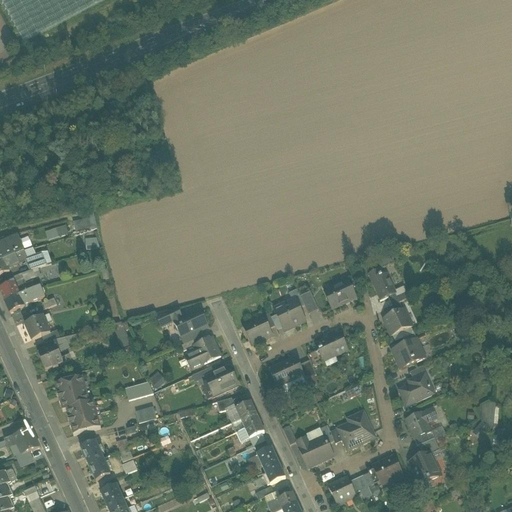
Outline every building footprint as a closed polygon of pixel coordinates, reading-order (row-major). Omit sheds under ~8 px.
[(0,0),(23,44),(107,0),(0,0)] [(122,182),(125,193),(132,191),(129,180),(122,182)] [(94,214),(87,216),(87,220),(90,230),(90,231),(97,229),(94,214)] [(87,220),(73,223),(75,233),(90,230),(87,220)] [(66,227),(45,234),(48,242),(69,235),(66,227)] [(28,238),(21,242),(25,251),(33,248),(28,238)] [(0,246),(0,249),(19,242),(18,239),(0,246)] [(96,239),(85,240),(86,251),(99,250),(96,239)] [(24,253),(19,242),(0,249),(0,264),(4,263),(4,262),(23,254),(24,253)] [(33,250),(24,253),(23,254),(26,262),(27,263),(37,259),(33,250)] [(4,263),(8,270),(26,262),(23,254),(4,262),(4,263)] [(41,257),(46,267),(52,265),(48,254),(41,255),(41,257)] [(27,263),(31,272),(38,269),(46,267),(41,257),(37,259),(27,263)] [(374,264),(378,271),(393,264),(389,257),(374,264)] [(8,270),(4,263),(0,264),(0,277),(9,273),(8,270)] [(14,279),(17,286),(25,282),(27,287),(33,285),(40,281),(42,281),(38,269),(31,272),(14,279)] [(107,270),(100,272),(103,281),(109,279),(107,270)] [(369,277),(375,290),(375,292),(376,294),(377,295),(380,302),(380,303),(388,299),(389,301),(396,298),(396,296),(397,295),(396,295),(395,295),(394,293),(387,276),(388,276),(387,275),(381,278),(378,273),(379,272),(368,277),(369,277)] [(40,281),(33,285),(35,291),(41,288),(43,287),(40,281)] [(16,286),(18,291),(24,289),(27,287),(25,282),(17,286),(16,286)] [(325,296),(332,311),(356,300),(348,283),(339,287),(340,289),(325,296)] [(27,294),(35,291),(33,285),(27,287),(24,289),(27,294)] [(0,293),(0,294),(5,304),(21,297),(18,291),(16,286),(0,293)] [(324,294),(325,296),(340,289),(339,287),(324,294)] [(27,294),(21,297),(26,308),(46,299),(41,288),(35,291),(27,294)] [(404,288),(394,293),(395,295),(396,295),(397,295),(396,296),(396,298),(406,293),(404,288)] [(21,297),(27,294),(24,289),(18,291),(21,297)] [(299,309),(304,306),(300,297),(297,290),(289,294),(293,302),(295,301),(299,309)] [(311,293),(300,297),(304,306),(309,316),(319,311),(311,293)] [(389,301),(392,307),(400,304),(409,300),(406,293),(396,298),(389,301)] [(10,315),(26,308),(21,297),(5,304),(10,315)] [(44,304),(46,310),(57,305),(54,299),(44,304)] [(282,328),(284,333),(305,323),(299,309),(295,301),(293,302),(287,305),(288,307),(276,312),(275,310),(274,311),(276,316),(282,328)] [(404,311),(400,304),(392,307),(387,310),(391,317),(404,311)] [(161,329),(174,323),(183,319),(179,309),(155,316),(161,329)] [(385,320),(393,338),(408,331),(405,324),(409,323),(404,311),(391,317),(385,320)] [(174,323),(182,341),(198,334),(208,329),(200,312),(183,319),(174,323)] [(270,331),(275,328),(271,319),(269,315),(264,318),(270,331)] [(104,318),(94,316),(93,325),(103,326),(104,318)] [(276,316),(271,319),(275,328),(276,330),(282,328),(276,316)] [(49,317),(44,319),(48,328),(53,326),(49,317)] [(242,328),(251,348),(273,338),(270,331),(264,318),(242,328)] [(51,335),(48,328),(44,319),(36,322),(35,321),(30,324),(31,325),(26,327),(33,342),(43,338),(43,339),(51,336),(51,335)] [(396,343),(402,340),(415,335),(412,329),(408,331),(393,338),(396,343)] [(116,333),(124,349),(130,346),(123,330),(116,333)] [(43,339),(45,345),(47,345),(54,343),(61,341),(57,333),(51,335),(51,336),(43,339)] [(179,342),(181,348),(193,342),(201,339),(198,334),(182,341),(179,342)] [(318,352),(323,363),(324,363),(335,358),(348,352),(339,334),(315,345),(318,352)] [(417,341),(415,335),(402,340),(405,346),(417,341)] [(66,340),(68,347),(80,344),(78,337),(66,340)] [(201,339),(193,342),(196,347),(203,344),(201,339)] [(56,349),(60,359),(68,356),(70,355),(68,347),(66,340),(61,341),(54,343),(56,349)] [(194,349),(197,355),(202,367),(221,358),(212,340),(203,344),(196,347),(193,348),(194,349)] [(391,352),(400,372),(426,360),(417,341),(405,346),(391,352)] [(193,348),(196,347),(193,342),(181,348),(184,353),(194,349),(193,348)] [(38,356),(45,372),(52,369),(53,371),(58,369),(57,367),(71,362),(68,356),(60,359),(56,349),(38,356)] [(308,357),(310,362),(313,368),(323,363),(318,352),(308,357)] [(193,371),(202,367),(197,355),(187,360),(193,371)] [(335,358),(324,363),(327,369),(338,364),(335,358)] [(270,371),(278,390),(304,379),(305,378),(299,367),(296,359),(282,366),(283,367),(274,371),(273,370),(270,371)] [(317,377),(313,368),(310,362),(299,367),(305,378),(304,379),(305,382),(317,377)] [(214,375),(220,373),(217,366),(211,369),(214,375)] [(205,381),(214,399),(239,388),(230,368),(220,373),(214,375),(205,380),(205,381)] [(410,374),(413,381),(423,377),(427,376),(423,368),(410,374)] [(192,378),(195,385),(205,381),(205,380),(214,375),(211,369),(192,378)] [(166,383),(158,374),(149,382),(158,391),(166,383)] [(399,392),(407,409),(432,397),(423,377),(413,381),(408,383),(410,387),(399,392)] [(304,379),(278,390),(281,395),(306,384),(305,382),(304,379)] [(72,431),(74,438),(101,431),(94,405),(90,406),(83,380),(56,388),(58,395),(57,396),(58,399),(59,399),(60,403),(59,403),(60,406),(61,407),(63,414),(67,413),(69,419),(68,420),(69,423),(70,423),(71,427),(70,427),(70,430),(72,431)] [(125,391),(129,403),(154,396),(149,385),(125,391)] [(357,388),(346,394),(349,401),(361,395),(357,388)] [(14,394),(7,392),(4,399),(11,402),(14,394)] [(234,406),(236,411),(250,405),(246,396),(233,402),(234,406)] [(228,412),(227,408),(225,402),(215,405),(218,414),(228,412)] [(496,404),(491,403),(476,410),(482,423),(490,431),(493,431),(496,404)] [(236,411),(241,421),(255,415),(251,404),(250,405),(236,411)] [(136,414),(139,426),(154,422),(157,421),(153,410),(136,414)] [(405,422),(414,441),(426,435),(431,433),(427,424),(436,420),(432,410),(422,415),(409,421),(409,420),(405,422)] [(178,415),(180,421),(192,417),(190,412),(178,415)] [(343,443),(347,452),(375,439),(364,414),(350,420),(353,427),(340,433),(339,434),(343,443)] [(241,421),(245,431),(260,424),(255,415),(241,421)] [(154,422),(139,426),(141,433),(156,429),(154,422)] [(490,431),(482,423),(472,434),(480,441),(490,431)] [(260,424),(245,431),(250,441),(262,435),(264,434),(260,424)] [(283,431),(290,447),(296,444),(297,444),(290,428),(283,431)] [(328,446),(334,443),(330,434),(327,428),(320,431),(323,438),(324,438),(328,446)] [(442,428),(431,433),(426,435),(429,442),(445,435),(442,428)] [(309,444),(323,438),(320,431),(320,430),(305,436),(307,440),(309,444)] [(338,430),(330,434),(334,443),(336,446),(343,443),(339,434),(340,433),(338,430)] [(243,444),(250,441),(245,431),(238,434),(239,434),(238,436),(241,443),(243,444)] [(22,457),(30,454),(40,450),(32,432),(14,440),(16,445),(22,457)] [(250,441),(253,449),(266,443),(262,435),(250,441)] [(417,448),(419,447),(429,443),(429,442),(426,435),(414,441),(417,448)] [(296,444),(308,470),(334,458),(328,446),(324,438),(323,438),(309,444),(307,440),(297,444),(296,444)] [(5,443),(7,449),(9,448),(16,445),(14,440),(5,443)] [(434,441),(429,443),(419,447),(424,458),(430,455),(430,456),(439,452),(434,441)] [(116,445),(117,450),(124,448),(128,447),(126,442),(116,445)] [(86,462),(88,467),(103,461),(100,455),(104,453),(102,449),(98,450),(96,444),(81,451),(84,457),(83,457),(85,462),(86,462)] [(14,460),(22,457),(16,445),(9,448),(14,460)] [(255,449),(257,454),(266,449),(264,445),(255,449)] [(257,456),(261,467),(276,460),(271,450),(257,456)] [(129,451),(126,452),(119,454),(122,463),(132,459),(129,451)] [(441,455),(439,452),(430,456),(436,470),(434,471),(438,479),(442,477),(436,463),(434,458),(441,455)] [(34,465),(30,454),(22,457),(18,459),(23,470),(34,465)] [(441,455),(434,458),(436,463),(446,458),(444,454),(441,455)] [(412,468),(420,487),(438,479),(434,471),(436,470),(430,456),(430,455),(424,458),(417,461),(419,465),(412,468)] [(373,468),(381,487),(382,487),(381,485),(393,480),(393,481),(403,477),(394,458),(373,468)] [(261,467),(266,476),(280,470),(276,460),(261,467)] [(104,464),(103,461),(88,467),(91,473),(90,473),(92,478),(93,478),(96,484),(111,477),(109,473),(112,471),(108,462),(104,464)] [(419,465),(417,461),(408,465),(418,488),(420,487),(412,468),(419,465)] [(45,470),(42,463),(36,466),(40,473),(45,470)] [(122,467),(126,477),(137,472),(133,463),(122,467)] [(285,480),(280,470),(266,476),(270,486),(285,480)] [(11,472),(4,476),(9,487),(18,483),(13,473),(11,472)] [(369,475),(363,477),(368,488),(374,486),(369,475)] [(0,491),(5,489),(9,487),(4,476),(0,477),(0,491)] [(360,492),(368,488),(363,477),(349,484),(354,495),(360,492)] [(329,488),(337,507),(356,499),(354,495),(349,484),(347,480),(329,488)] [(54,493),(50,482),(36,487),(40,498),(54,493)] [(226,484),(219,487),(222,493),(229,490),(226,484)] [(101,494),(107,508),(123,501),(117,487),(101,494)] [(378,487),(369,491),(373,497),(373,499),(381,495),(378,487)] [(265,498),(274,494),(271,488),(255,495),(258,501),(265,498)] [(278,493),(281,500),(292,496),(288,488),(278,493)] [(369,491),(368,488),(360,492),(364,501),(373,497),(369,491)] [(11,500),(5,489),(0,491),(0,504),(7,502),(11,500)] [(22,495),(24,501),(37,495),(34,489),(22,495)] [(127,499),(129,502),(136,499),(138,499),(143,497),(141,492),(127,499)] [(281,500),(278,493),(274,494),(265,498),(268,506),(278,502),(281,500)] [(39,501),(37,495),(24,501),(27,506),(39,501)] [(281,500),(278,502),(282,511),(297,505),(292,495),(292,496),(281,500)] [(204,503),(202,498),(192,502),(194,507),(204,503)] [(178,499),(157,506),(159,511),(180,505),(178,499)] [(44,511),(39,501),(27,506),(29,511),(44,511)] [(123,511),(127,511),(123,501),(107,508),(108,511),(123,511)] [(432,501),(428,503),(431,511),(434,511),(437,511),(432,501)] [(11,511),(7,502),(0,504),(0,511),(11,511)] [(270,511),(282,511),(278,502),(268,506),(270,511)] [(425,511),(431,511),(428,503),(423,506),(425,511)]
